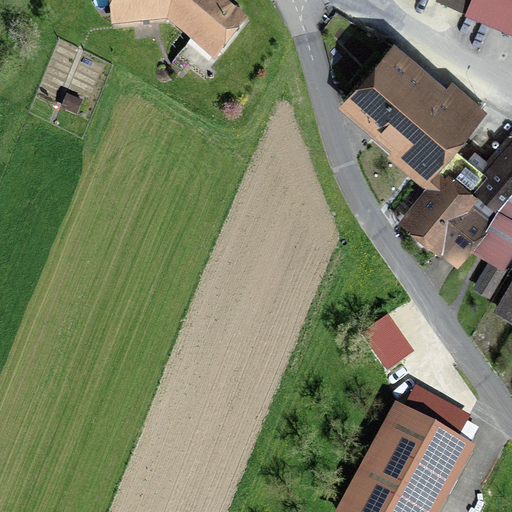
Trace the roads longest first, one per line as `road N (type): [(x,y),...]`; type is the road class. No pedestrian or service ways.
road 1 (unclassified): [(511,417),(360,207),(294,0)]
road 2 (residential): [(377,0),(511,81)]
